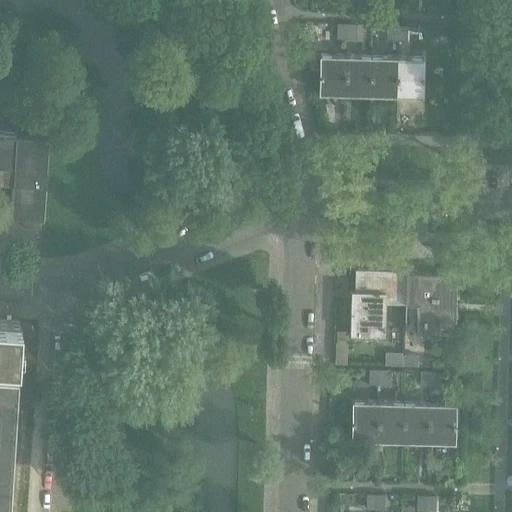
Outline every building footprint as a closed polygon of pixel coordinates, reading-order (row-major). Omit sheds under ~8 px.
[(346,24),(338,24),(337,39),(346,39),(346,24)] [(356,24),(346,24),(346,39),(356,39),(356,24)] [(398,25),(388,25),(388,40),(398,40),(398,25)] [(407,25),(398,25),(398,40),(406,41),(407,25)] [(319,91),(344,92),(345,55),(320,54),(319,91)] [(371,56),(345,55),(344,92),(370,93),(371,56)] [(397,56),(371,56),(370,93),(397,93),(397,56)] [(423,57),(397,56),(397,93),(422,94),(423,57)] [(0,181),(12,182),(10,213),(43,215),(48,134),(16,132),(16,134),(0,132),(0,181)] [(405,302),(405,270),(356,268),(355,289),(351,289),(350,332),(384,333),(385,301),(405,302)] [(455,318),(456,271),(405,270),(405,302),(417,302),(416,334),(438,334),(439,318),(455,318)] [(7,511),(20,320),(0,319),(0,511),(7,511)] [(418,365),(418,355),(404,355),(403,365),(418,365)] [(379,384),(380,369),(370,369),(370,384),(379,384)] [(388,384),(389,369),(380,369),(379,384),(388,384)] [(430,386),(430,371),(421,370),(420,385),(430,386)] [(439,386),(439,371),(430,371),(430,386),(439,386)] [(378,438),(379,401),(352,400),(352,438),(378,438)] [(403,439),(404,402),(379,401),(378,438),(403,439)] [(428,440),(429,402),(404,402),(403,439),(428,440)] [(454,440),(455,403),(429,402),(428,440),(454,440)] [(376,509),(376,494),(367,494),(367,509),(376,509)] [(385,509),(386,494),(376,494),(376,509),(385,509)] [(426,510),(427,495),(418,495),(417,510),(426,510)] [(436,510),(436,495),(427,495),(426,510),(436,510)]
